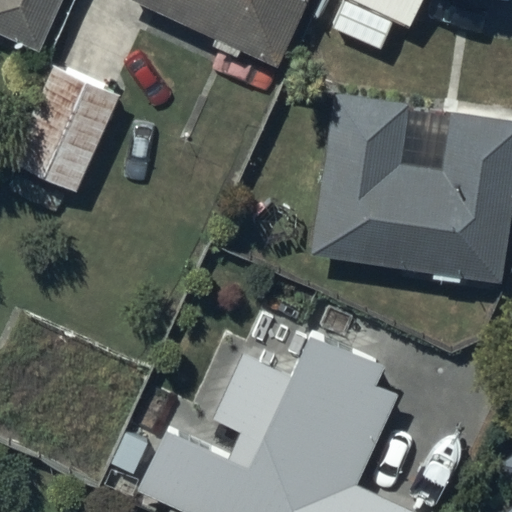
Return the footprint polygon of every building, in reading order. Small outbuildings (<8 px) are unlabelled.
[(0,0),(0,21),(50,44),(70,0),(0,0)] [(162,0),(215,25),(211,34),(237,46),(241,37),(285,58),(312,0),(162,0)] [(415,0),(338,0),(332,16),(381,38),(395,8),(409,14),(415,0)] [(120,84),(53,53),(9,149),(75,179),(120,84)] [(411,87),(332,78),(312,244),(434,259),(433,268),(463,271),(464,265),(506,270),(511,215),(511,106),(449,99),(443,153),(403,148),(411,87)] [(397,384),(369,371),(380,350),(309,316),(289,359),(247,339),(216,406),(241,418),(231,441),(169,412),(138,477),(212,511),(435,511),(437,510),(355,472),(397,384)] [(511,466),(511,496),(493,511),(511,511),(511,441),(500,451),(511,466)]
